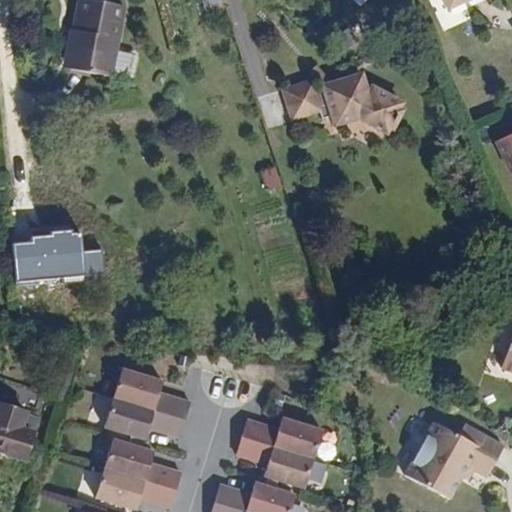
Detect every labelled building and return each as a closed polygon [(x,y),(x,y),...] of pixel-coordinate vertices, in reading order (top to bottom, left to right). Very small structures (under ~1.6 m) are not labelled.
[(110,74),(122,2),(111,0),(76,0),(72,27),(76,29),(71,68),(110,74)] [(225,2),(224,0),(204,0),(208,8),(225,2)] [(342,79),(313,88),(310,76),(280,85),(289,117),(319,108),(322,116),(331,113),(334,122),(344,120),(343,116),(357,112),(387,129),(390,123),(395,125),(404,108),(400,105),(403,98),(373,82),(371,86),(363,82),(361,77),(343,83),(342,79)] [(277,91),(257,97),(266,129),(287,123),(277,91)] [(508,143),(501,145),(506,157),(511,154),(511,112),(511,113),(511,115),(511,119),(500,125),(508,143)] [(32,246),(12,247),(15,284),(84,279),(83,275),(82,252),(80,237),(70,238),(70,234),(51,235),(51,238),(31,240),(32,246)] [(101,251),(82,252),(83,275),(102,274),(101,251)] [(511,328),(500,364),(511,368),(511,328)] [(120,362),(112,391),(183,412),(188,396),(158,386),(161,374),(120,362)] [(178,430),(183,412),(112,391),(103,418),(144,431),(146,421),(178,430)] [(3,400),(0,409),(0,446),(31,455),(39,428),(26,424),(31,408),(3,400)] [(245,414),(241,432),(312,453),(321,422),(281,412),(277,422),(245,414)] [(489,471),(506,441),(467,420),(461,431),(436,417),(407,470),(452,494),(470,461),(489,471)] [(312,453),(241,432),(235,448),(268,458),(265,469),(304,481),(312,453)] [(102,462),(174,483),(179,466),(149,457),(151,447),(111,434),(102,462)] [(174,483),(102,462),(94,491),(134,503),(137,493),(169,501),(174,483)] [(219,478),(213,496),(267,511),(286,511),(294,488),(253,476),(249,487),(219,478)] [(267,511),(213,496),(208,511),(267,511)]
